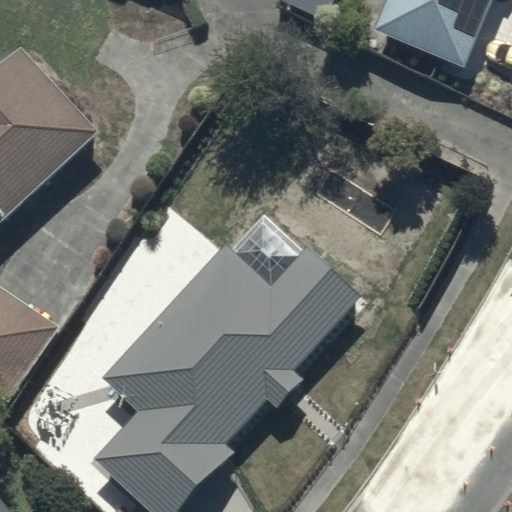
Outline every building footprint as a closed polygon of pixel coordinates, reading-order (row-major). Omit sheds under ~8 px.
[(391,0),(379,29),(469,66),(496,0),(391,0)] [(22,47),(0,66),(0,221),(99,128),(22,47)] [(177,511),(235,451),(225,442),(264,400),(276,411),(304,382),(291,370),(359,298),(306,248),(271,285),(227,244),(102,377),(139,411),(94,458),(151,511),(177,511)] [(63,328),(0,285),(0,387),(16,398),(63,328)] [(16,511),(0,491),(0,511),(16,511)]
